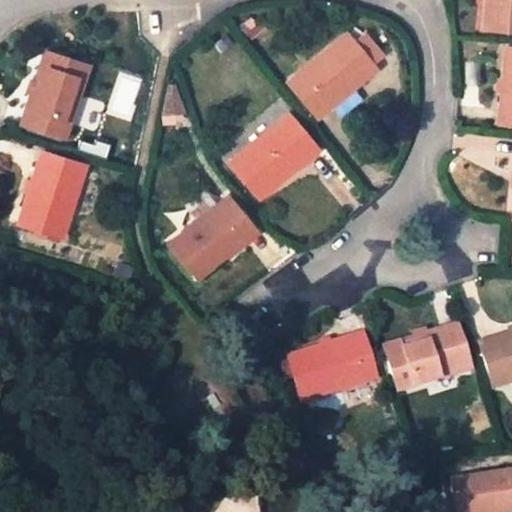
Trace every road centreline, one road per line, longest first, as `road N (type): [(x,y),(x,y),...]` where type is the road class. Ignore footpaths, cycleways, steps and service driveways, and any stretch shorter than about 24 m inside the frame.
road 1 (residential): [(406,0),(430,38),(434,84),(428,145),(408,190)]
road 2 (residential): [(364,239),(384,267),(414,274),(440,264),(449,240),(439,212),(408,190)]
road 3 (residential): [(364,239),(262,307)]
